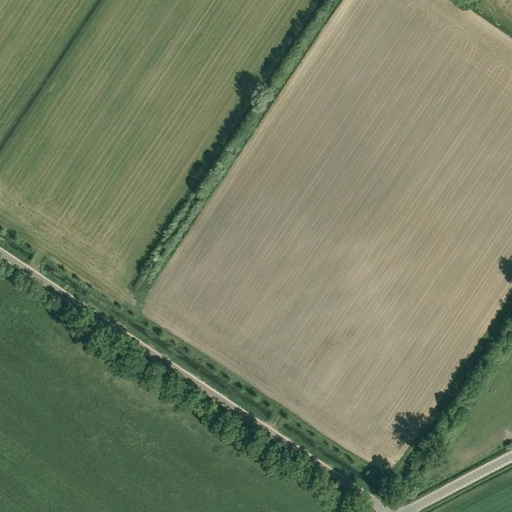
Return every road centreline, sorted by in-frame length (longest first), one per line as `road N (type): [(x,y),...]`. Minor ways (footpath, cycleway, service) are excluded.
road 1 (unclassified): [(384,511),(0,254)]
road 2 (unclassified): [(406,511),(511,455)]
